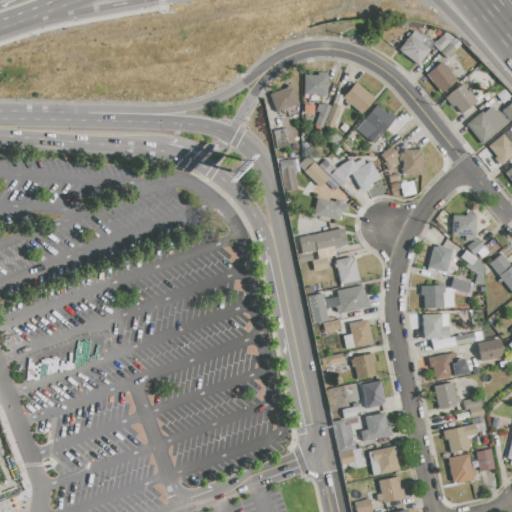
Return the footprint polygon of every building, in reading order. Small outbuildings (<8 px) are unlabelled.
[(432,46),(418,65),(398,50),(413,31),(432,46)] [(450,42),(443,35),(445,33),(448,35),(452,39),(450,42)] [(439,52),(432,45),(443,35),(450,42),(439,52)] [(449,44),(454,39),(460,44),(455,50),(449,44)] [(446,58),(440,53),(449,44),(455,50),(446,58)] [(426,75),(441,62),(455,80),(440,93),(426,75)] [(303,95),(303,76),(317,76),(317,73),(326,73),(326,95),(303,95)] [(374,99),(361,114),(342,98),(355,83),(374,99)] [(445,98),(462,84),(473,97),(476,101),(460,114),(452,103),(451,104),(445,98)] [(269,95),(286,89),(286,88),(287,86),(288,86),(289,86),(290,86),(291,87),(297,104),(276,112),(269,95)] [(477,108),(474,104),(493,88),(497,92),(477,108)] [(329,90),(335,92),(331,105),(325,103),(329,90)] [(473,97),(479,93),(482,96),(476,101),(473,97)] [(332,104),(336,94),(343,96),(339,106),(332,104)] [(502,112),(501,112),(511,102),(511,119),(510,121),(505,115),(504,116),(502,112)] [(330,107),(321,130),(314,127),(319,113),(315,112),(318,104),(322,105),(323,104),(330,107)] [(332,104),(339,106),(340,107),(329,133),(322,130),(332,104)] [(304,105),(314,106),(313,113),(304,113),(304,105)] [(376,106),(386,114),(387,113),(394,119),(373,143),(368,139),(376,130),(364,120),(376,106)] [(488,121),(498,113),(499,114),(502,112),(504,116),(502,118),(507,123),(496,132),(488,121)] [(466,125),(481,113),(483,115),(484,114),(486,118),(485,118),(488,121),(496,132),(481,144),(466,125)] [(368,139),(366,141),(361,137),(363,135),(360,133),(355,138),(351,135),(364,120),(376,130),(368,139)] [(285,129),(288,146),(276,148),(273,131),(285,129)] [(511,155),(499,165),(494,159),(496,157),(488,147),(509,130),(511,134),(511,155)] [(341,139),(335,147),(330,144),(336,135),(341,139)] [(390,147),(398,156),(395,158),(397,163),(389,170),(384,164),(385,162),(380,156),(390,147)] [(402,174),(402,161),(399,161),(399,154),(403,154),(403,150),(419,151),(419,154),(422,154),(420,175),(402,174)] [(328,177),(317,167),(324,159),(335,170),(328,177)] [(352,164),(361,159),(364,165),(356,170),(352,164)] [(293,173),(291,161),(297,160),(299,172),(293,173)] [(356,170),(350,174),(346,176),(340,166),(350,160),(352,164),(356,170)] [(296,190),(284,192),(279,162),(291,161),(293,173),(296,190)] [(370,162),(379,179),(360,190),(350,174),(356,170),(364,165),(370,162)] [(313,163),(317,167),(328,177),(328,178),(324,183),(319,187),(304,172),(313,163)] [(511,165),(503,172),(511,184),(511,165)] [(340,166),(346,176),(343,178),(335,170),(340,166)] [(328,177),(335,170),(343,178),(346,180),(339,188),(338,187),(328,178),(328,177)] [(324,183),(328,178),(338,187),(333,192),(324,183)] [(400,197),(400,185),(412,184),(413,197),(400,197)] [(313,215),(317,199),(334,203),(335,200),(342,202),(341,204),(347,206),(345,214),(340,212),(338,221),(313,215)] [(451,216),(465,217),(465,214),(475,214),(474,240),(464,240),(464,236),(451,236),(451,216)] [(434,227),(438,222),(444,226),(441,232),(434,227)] [(298,238),(342,229),(346,245),(339,246),(340,248),(333,250),(333,247),(316,251),(310,252),(301,254),(298,238)] [(473,255),(466,247),(476,239),(483,247),(473,255)] [(427,267),(433,244),(452,250),(451,252),(454,253),(452,258),(450,257),(446,273),(427,267)] [(316,251),(333,247),(333,250),(334,255),(317,258),(316,251)] [(465,251),(475,259),(470,266),(468,264),(460,258),(465,251)] [(310,252),(311,260),(300,263),(298,255),(301,254),(310,252)] [(498,277),(488,264),(500,254),(510,267),(498,277)] [(311,261),(325,258),(327,268),(313,271),(311,261)] [(336,261),(350,258),(351,260),(353,259),(358,280),(340,284),(336,261)] [(475,259),(483,265),(476,275),(465,267),(468,264),(470,266),(475,259)] [(511,293),(498,277),(510,267),(511,265),(511,293)] [(449,288),(452,279),(470,284),(467,293),(449,288)] [(361,286),(364,300),(367,299),(369,308),(341,314),(339,306),(333,307),(331,298),(337,297),(337,295),(340,291),(361,286)] [(424,309),(424,295),(422,295),(421,287),(444,286),(444,293),(442,293),(442,308),(424,309)] [(321,294),(327,321),(312,325),(306,297),(321,294)] [(422,315),(447,314),(448,336),(442,336),(442,339),(423,339),(422,315)] [(322,324),(338,320),(340,329),(324,332),(322,324)] [(366,321),(371,343),(353,347),(351,335),(350,331),(347,332),(346,326),(349,325),(348,324),(366,321)] [(494,329),(499,325),(502,329),(497,333),(494,329)] [(453,338),(472,333),(474,341),(454,345),(453,338)] [(351,335),(353,347),(346,349),(343,336),(351,335)] [(431,342),(453,338),(454,345),(433,350),(431,342)] [(476,344),(499,340),(500,344),(502,344),(503,352),(501,352),(502,357),(480,362),(476,344)] [(427,359),(454,353),(455,360),(462,359),(465,374),(435,380),(432,367),(429,367),(427,359)] [(325,357),(341,354),(343,362),(327,365),(324,365),(322,358),(325,357)] [(352,358),(373,354),(375,362),(372,363),(374,375),(357,379),(354,366),(352,366),(350,361),(353,360),(352,358)] [(361,385),(379,381),(384,403),(381,403),(382,405),(366,409),(361,385)] [(433,387),(451,383),(454,398),(458,397),(459,403),(455,404),(456,407),(438,411),(433,387)] [(464,410),(463,401),(479,398),(481,407),(468,409),(464,410)] [(468,409),(481,407),(483,415),(482,416),(470,418),(468,409)] [(343,419),(341,410),(353,408),(354,408),(355,416),(343,419)] [(364,418),(383,414),(386,427),(389,426),(391,436),(362,442),(360,432),(367,430),(364,418)] [(470,418),(482,416),(483,422),(473,424),(471,425),(470,418)] [(343,420),(344,426),(349,425),(354,450),(339,453),(332,422),(343,420)] [(473,424),(475,434),(465,436),(468,449),(449,453),(447,440),(444,440),(442,431),(471,425),(473,424)] [(367,452),(395,446),(396,452),(394,453),(398,471),(372,476),(367,452)] [(339,453),(354,450),(361,448),(365,467),(342,471),(339,453)] [(490,450),(493,469),(479,471),(476,452),(490,450)] [(447,458),(467,454),(470,469),(473,469),(474,475),(471,476),(472,480),(455,483),(454,481),(452,482),(447,458)] [(396,477),(399,490),(402,490),(404,498),(382,503),(382,500),(379,501),(377,494),(380,494),(378,481),(396,477)] [(370,511),(356,511),(354,503),(369,500),(370,511)]
